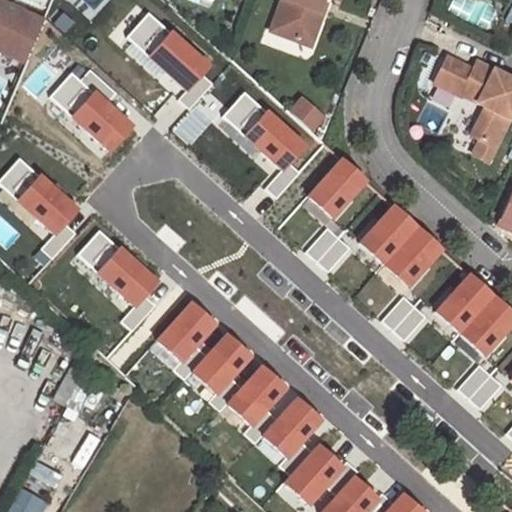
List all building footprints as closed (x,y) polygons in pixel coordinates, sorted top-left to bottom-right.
[(0,0),(0,49),(1,50),(0,52),(0,54),(22,65),(41,19),(0,0)] [(281,0),(269,32),(298,43),(310,10),(314,12),(318,3),(318,0),(281,0)] [(310,10),(298,43),(308,46),(323,4),(318,3),(314,12),(310,10)] [(124,40),(146,59),(167,35),(145,16),(124,40)] [(167,35),(146,59),(184,93),(205,69),(167,35)] [(473,103),(482,108),(468,137),(477,141),(492,149),(511,108),(511,82),(510,86),(498,80),(500,77),(474,64),(470,71),(444,58),(431,85),(457,98),(458,96),(473,103)] [(103,107),(114,94),(103,85),(88,72),(78,84),(103,107)] [(47,100),(69,119),(90,95),(68,76),(47,100)] [(498,80),(510,86),(511,82),(500,77),(498,80)] [(198,78),(177,101),(188,111),(209,88),(198,78)] [(221,117),(243,137),(264,113),(242,94),(221,117)] [(90,95),(69,119),(107,153),(128,129),(90,95)] [(299,98),(288,110),(311,131),(322,119),(299,98)] [(473,103),(458,132),(468,137),(482,108),(473,103)] [(264,113),(243,137),(281,171),(302,147),(264,113)] [(492,149),(477,141),(470,156),(485,164),(492,149)] [(0,177),(0,187),(13,200),(35,176),(16,159),(0,177)] [(338,159),(304,197),(329,219),(363,181),(338,159)] [(286,165),(265,189),(276,198),(297,175),(286,165)] [(35,176),(13,200),(51,234),(60,223),(73,210),(35,176)] [(511,189),(499,221),(511,226),(511,189)] [(390,206),(356,244),(380,266),(414,228),(390,206)] [(73,234),(60,223),(51,234),(38,249),(50,260),(73,234)] [(414,228),(380,266),(405,287),(439,250),(414,228)] [(304,253),(315,263),(336,240),(326,230),(304,253)] [(75,255),(93,273),(114,249),(96,232),(75,255)] [(336,240),(315,263),(326,273),(347,249),(336,240)] [(114,249),(93,273),(131,306),(140,296),(152,283),(114,249)] [(467,275),(433,313),(457,334),(491,297),(467,275)] [(153,307),(140,296),(131,306),(118,322),(130,332),(153,307)] [(511,315),(491,297),(457,334),(482,356),(511,322),(511,315)] [(380,322),(391,331),(413,308),(402,298),(380,322)] [(187,304),(154,342),(178,364),(212,326),(187,304)] [(413,308),(391,331),(402,341),(423,318),(413,308)] [(223,335),(189,373),(213,395),(247,357),(223,335)] [(201,358),(192,350),(184,358),(174,370),(183,378),(201,358)] [(456,391),(467,400),(488,377),(478,367),(456,391)] [(258,368),(224,405),(248,427),(282,389),(258,368)] [(488,377),(467,400),(478,410),(499,387),(488,377)] [(238,389),(228,380),(220,388),(210,401),(219,409),(238,389)] [(294,399),(260,437),(285,459),(319,421),(294,399)] [(272,421),(263,413),(255,421),(245,434),(254,442),(272,421)] [(308,453),(298,445),(291,453),(280,465),(290,474),(308,453)] [(316,446),(282,484),(307,506),(341,468),(316,446)] [(354,474),(344,466),(337,474),(326,486),(336,495),(354,474)] [(351,479),(321,511),(365,511),(376,501),(351,479)] [(10,489),(2,511),(36,511),(40,499),(10,489)] [(415,511),(399,497),(385,511),(415,511)] [(384,511),(389,506),(380,498),(372,506),(367,511),(384,511)]
